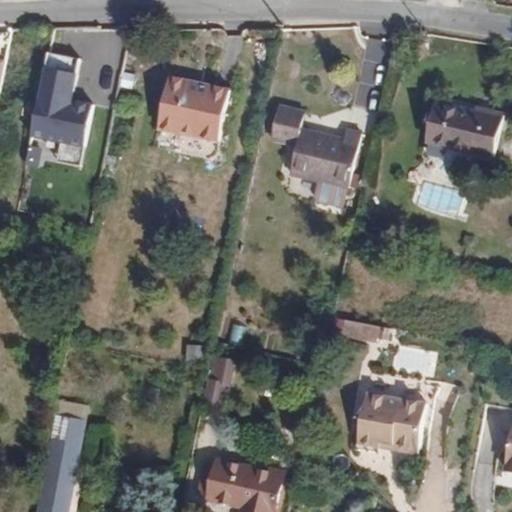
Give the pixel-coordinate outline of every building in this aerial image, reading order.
[(85,79),(48,72),(36,135),(92,146),(98,111),(80,108),(85,79)] [(203,94),(204,88),(175,82),(173,88),(203,94)] [(222,144),(233,93),(204,88),(203,94),(173,88),(164,132),(222,144)] [(503,152),(511,110),(511,108),(492,104),(490,110),(443,100),(435,137),(503,152)] [(358,185),(370,130),(354,127),(351,140),(308,130),(312,113),(287,107),(279,142),(303,147),(299,172),(358,185)] [(66,142),(62,158),(83,163),(86,147),(66,142)] [(372,332),(374,318),(357,315),(354,328),(372,332)] [(389,335),(392,321),(374,318),(372,332),(389,335)] [(205,346),(190,345),(189,360),(204,361),(205,346)] [(232,388),(238,364),(216,358),(214,368),(205,408),(221,412),(227,387),(232,388)] [(428,444),(437,394),(376,382),(367,432),(390,436),(391,430),(402,433),(406,440),(428,444)] [(70,511),(90,418),(60,413),(38,511),(70,511)] [(284,511),(295,466),(272,461),(271,464),(228,455),(218,494),(261,505),(259,511),(284,511)]
